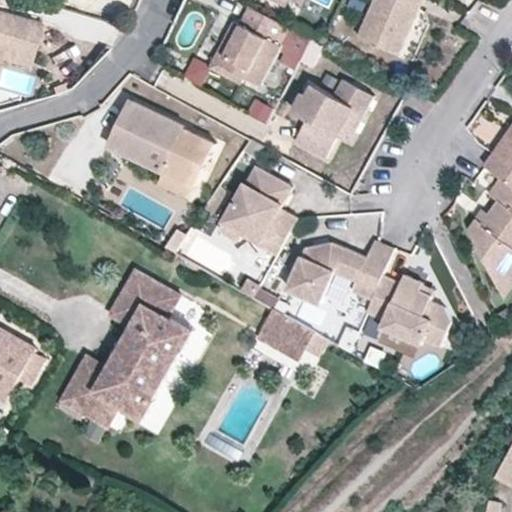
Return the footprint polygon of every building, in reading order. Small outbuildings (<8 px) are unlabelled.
[(423,0),(372,0),(359,32),(401,52),(416,16),(411,14),(414,6),(420,8),(423,0)] [(290,23),(250,2),(242,20),(233,16),(223,36),(230,40),(220,59),(244,71),(261,80),(284,41),(282,40),(290,23)] [(411,14),(416,16),(420,8),(414,6),(411,14)] [(0,45),(33,55),(42,20),(0,7),(0,45)] [(230,40),(223,36),(209,62),(240,80),(244,71),(220,59),(230,40)] [(0,45),(0,54),(30,63),(33,55),(0,45)] [(355,106),(368,113),(377,96),(347,80),(338,96),(317,85),(311,96),(306,93),(297,111),(309,118),(297,138),(328,157),(339,136),(355,106)] [(311,96),(317,85),(312,82),(306,93),(311,96)] [(165,170),(198,185),(217,141),(186,127),(187,124),(133,99),(112,145),(165,170)] [(351,142),(368,113),(355,106),(339,136),(351,142)] [(493,150),(486,161),(502,173),(511,179),(511,123),(505,134),(510,137),(498,154),(493,150)] [(510,137),(505,134),(493,150),(498,154),(510,137)] [(261,245),(279,255),(300,217),(284,207),(287,202),(279,199),(289,181),(258,164),(249,181),(246,180),(221,227),(240,238),(244,231),(263,240),(261,245)] [(193,198),(198,185),(165,170),(159,183),(193,198)] [(511,179),(502,173),(489,189),(499,196),(492,206),(485,217),(478,212),(469,223),(497,273),(511,264),(511,179)] [(296,185),(289,181),(279,199),(287,202),(296,185)] [(485,201),(478,212),(485,217),(492,206),(485,201)] [(387,271),(397,245),(378,238),(371,256),(347,246),(314,253),(300,287),(334,302),(348,271),(363,277),(359,288),(377,295),(387,271)] [(314,253),(347,246),(332,240),(319,240),(314,253)] [(63,400),(108,425),(121,402),(129,407),(129,410),(144,418),(156,397),(155,396),(185,345),(186,345),(196,327),(181,317),(179,320),(171,315),(185,291),(138,264),(112,313),(134,325),(112,365),(90,353),(63,400)] [(377,295),(371,309),(389,316),(386,323),(426,339),(429,333),(448,340),(457,316),(448,303),(434,298),(436,292),(424,287),(427,278),(408,270),(405,279),(387,271),(377,295)] [(320,330),(278,306),(268,324),(309,348),(320,330)] [(40,342),(0,319),(0,389),(11,395),(22,373),(26,366),(37,373),(47,353),(37,347),(40,342)] [(309,348),(268,324),(262,335),(304,358),(309,348)] [(33,379),(37,373),(26,366),(22,373),(33,379)] [(511,482),(511,457),(502,477),(511,482)] [(493,499),(489,511),(491,511),(501,511),(504,502),(493,499)]
